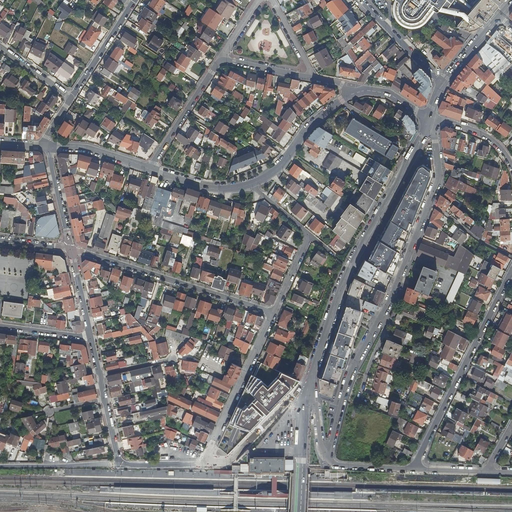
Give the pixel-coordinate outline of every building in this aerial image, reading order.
[(45,5),(38,0),(33,0),(32,2),(38,6),(42,9),(45,5)] [(104,0),(104,1),(103,2),(112,9),(117,1),(115,0),(104,0)] [(152,0),(148,6),(149,7),(158,13),(161,8),(165,2),(164,1),(162,0),(152,0)] [(225,0),(223,0),(215,12),(226,19),(234,6),(225,0)] [(396,0),(397,1),(400,3),(399,4),(398,5),(398,7),(397,9),(397,11),(398,13),(398,15),(399,16),(399,17),(400,18),(401,19),(402,21),(403,21),(407,16),(408,17),(410,17),(412,17),(413,17),(415,17),(416,16),(418,15),(419,14),(420,12),(429,9),(432,12),(435,13),(435,14),(436,14),(437,14),(437,13),(438,13),(465,15),(467,16),(458,28),(464,31),(471,35),(473,36),(474,36),(487,21),(500,7),(505,0),(396,0)] [(197,17),(205,6),(198,1),(195,5),(193,9),(191,12),(190,14),(199,21),(201,18),(199,17),(198,18),(197,17)] [(400,3),(397,1),(396,1),(396,2),(395,4),(394,5),(394,6),(394,7),(391,7),(390,8),(390,10),(390,11),(390,13),(391,15),(391,16),(392,18),(392,20),(396,18),(396,20),(397,21),(399,23),(400,24),(402,25),(403,26),(405,27),(407,28),(409,28),(411,28),(413,28),(415,27),(417,27),(419,26),(420,25),(422,24),(423,23),(425,20),(432,12),(429,9),(420,12),(419,14),(418,15),(416,16),(415,17),(413,17),(412,17),(410,17),(408,17),(407,16),(403,21),(402,21),(401,19),(400,18),(399,17),(399,16),(398,15),(398,13),(397,11),(397,9),(398,7),(398,5),(399,4),(400,3)] [(298,9),(300,14),(302,18),(311,13),(309,9),(312,8),(310,3),(298,9)] [(211,9),(205,6),(197,17),(198,18),(199,17),(201,18),(202,19),(203,18),(206,13),(208,14),(211,9)] [(158,13),(149,7),(147,9),(145,8),(143,11),(141,10),(140,11),(142,13),(140,16),(143,18),(152,24),(154,25),(156,21),(154,20),(157,16),(159,17),(161,14),(158,13)] [(342,24),(342,25),(344,26),(348,31),(352,29),(347,23),(351,20),(354,17),(358,20),(362,16),(357,12),(352,7),(348,11),(351,14),(348,17),(350,19),(342,24)] [(79,8),(78,11),(79,11),(86,16),(87,13),(79,8)] [(14,12),(9,9),(8,12),(3,18),(5,19),(9,14),(12,16),(14,12)] [(99,14),(94,22),(95,22),(99,25),(103,27),(108,19),(99,14)] [(320,14),(310,20),(314,28),(322,24),(320,22),(323,20),(320,14)] [(146,33),(152,24),(143,18),(138,25),(140,26),(141,27),(140,29),(146,33)] [(218,33),(221,35),(223,31),(203,18),(202,19),(201,22),(204,23),(207,26),(218,33)] [(357,43),(363,37),(366,34),(374,27),(376,25),(372,21),(350,42),(352,44),(349,47),(350,47),(345,50),(347,52),(351,49),(357,43)] [(96,29),(99,25),(95,22),(87,34),(96,39),(101,32),(96,29)] [(215,37),(218,33),(207,26),(206,28),(198,23),(196,26),(198,28),(196,31),(200,33),(197,38),(198,38),(209,46),(215,37)] [(354,32),(357,30),(359,28),(361,27),(358,23),(352,29),(348,31),(345,34),(340,38),(338,40),(344,48),(348,45),(344,39),(353,31),(354,32)] [(450,26),(443,23),(441,29),(447,32),(450,26)] [(0,34),(5,39),(3,43),(6,45),(16,26),(14,24),(10,30),(2,24),(0,26),(0,34)] [(511,33),(501,24),(487,42),(511,63),(511,33)] [(173,32),(171,36),(174,38),(175,37),(178,32),(181,27),(178,25),(173,32)] [(18,40),(21,42),(22,40),(27,31),(29,26),(25,26),(23,29),(19,27),(14,38),(14,39),(17,41),(18,40)] [(184,29),(181,27),(178,32),(175,37),(178,39),(184,29)] [(377,30),(374,27),(366,34),(369,37),(377,30)] [(330,30),(337,40),(338,40),(340,38),(334,28),(333,28),(330,30)] [(445,49),(441,54),(443,56),(450,61),(471,35),(464,31),(461,38),(459,37),(457,40),(454,38),(451,42),(442,35),(444,31),(441,29),(439,28),(436,31),(437,32),(432,39),(445,49)] [(29,43),(31,39),(29,38),(31,33),(27,31),(22,40),(23,40),(20,48),(29,52),(32,45),(31,44),(29,43)] [(126,33),(121,41),(127,45),(128,44),(132,46),(136,40),(126,33)] [(82,42),(79,45),(84,48),(87,44),(91,47),(96,40),(96,39),(87,34),(86,36),(83,34),(79,40),(82,42)] [(163,41),(156,37),(152,42),(150,41),(148,45),(147,46),(156,51),(163,41)] [(366,40),(363,37),(357,43),(358,44),(355,46),(353,47),(355,50),(358,48),(360,46),(361,48),(365,51),(371,45),(368,43),(366,40)] [(204,54),(209,46),(198,38),(192,47),(204,54)] [(418,46),(424,41),(420,38),(415,42),(418,46)] [(310,53),(315,51),(312,46),(316,44),(313,39),(308,41),(309,42),(305,44),(310,53)] [(511,64),(511,63),(487,42),(477,55),(483,63),(489,70),(496,79),(511,64)] [(46,48),(34,43),(30,53),(41,58),(46,48)] [(69,43),(64,51),(69,55),(72,57),(77,48),(69,43)] [(395,46),(396,45),(394,43),(383,54),(387,59),(393,53),(394,55),(395,54),(398,56),(401,53),(398,50),(395,46)] [(117,47),(110,57),(123,66),(124,64),(118,60),(124,51),(122,50),(124,47),(119,44),(117,47)] [(196,62),(201,53),(190,46),(186,52),(189,54),(187,57),(191,59),(196,62)] [(314,55),(318,62),(329,56),(325,49),(314,55)] [(347,52),(355,63),(358,60),(351,49),(347,52)] [(353,64),(362,73),(365,71),(361,66),(368,60),(371,64),(376,60),(368,50),(358,60),(355,63),(353,64)] [(399,60),(405,53),(402,51),(401,53),(398,56),(396,58),(399,60)] [(49,66),(57,72),(63,64),(49,54),(44,65),(48,67),(49,66)] [(174,61),(172,66),(178,69),(183,73),(186,69),(185,68),(189,63),(191,59),(187,57),(184,55),(182,54),(177,63),(174,61)] [(78,67),(81,61),(68,55),(64,62),(67,63),(68,62),(78,67)] [(443,69),(450,61),(443,56),(439,59),(436,55),(433,59),(439,65),(442,69),(443,69)] [(482,64),(483,63),(477,55),(466,66),(478,77),(487,85),(488,86),(491,82),(493,84),(497,80),(496,79),(489,70),(485,74),(478,68),(480,66),(479,66),(481,63),(482,64)] [(333,63),(329,56),(318,62),(322,69),(333,63)] [(396,68),(398,70),(399,69),(403,65),(409,60),(406,57),(401,62),(399,61),(395,65),(397,67),(396,68)] [(112,71),(117,63),(109,58),(104,66),(112,71)] [(365,71),(362,73),(359,81),(364,82),(368,73),(367,73),(373,68),(379,62),(376,60),(371,64),(365,71)] [(124,64),(123,66),(130,70),(133,65),(126,61),(124,64)] [(165,61),(162,66),(163,67),(168,70),(172,73),(175,69),(176,69),(178,70),(178,69),(172,66),(165,61)] [(74,71),(63,63),(63,64),(57,72),(68,79),(74,71)] [(11,68),(5,64),(0,70),(6,75),(11,68)] [(383,67),(381,65),(379,67),(381,69),(375,76),(377,79),(380,76),(385,69),(383,67)] [(413,75),(403,65),(399,69),(404,75),(408,79),(413,75)] [(460,74),(456,78),(470,87),(472,84),(476,80),(478,77),(466,66),(460,74)] [(163,67),(157,77),(162,80),(168,70),(163,67)] [(349,76),(358,78),(360,75),(356,68),(355,68),(353,70),(340,67),(339,74),(345,75),(344,76),(349,77),(349,76)] [(109,77),(111,73),(104,68),(101,72),(109,77)] [(385,69),(380,76),(383,77),(386,79),(392,81),(396,73),(396,72),(387,68),(385,69)] [(421,85),(417,89),(427,99),(431,86),(430,80),(419,69),(413,75),(408,79),(410,81),(413,78),(413,76),(415,78),(412,81),(415,84),(418,81),(421,85)] [(231,72),(228,77),(236,81),(245,85),(247,78),(235,72),(234,74),(231,72)] [(3,82),(16,92),(18,90),(25,80),(27,78),(22,75),(18,80),(9,73),(3,82)] [(402,90),(400,93),(420,106),(426,104),(427,99),(417,89),(416,87),(415,89),(417,91),(417,92),(396,79),(398,75),(396,73),(393,80),(394,84),(392,87),(399,92),(401,89),(402,90)] [(231,90),(236,81),(228,77),(223,74),(218,84),(231,90)] [(272,86),(274,75),(267,74),(264,90),(267,90),(274,92),(275,87),(272,86)] [(256,77),(248,75),(247,78),(245,85),(253,87),(256,77)] [(411,86),(412,84),(410,81),(408,79),(404,75),(402,77),(411,86)] [(256,88),(260,89),(261,87),(263,88),(265,79),(262,78),(262,79),(260,79),(259,79),(259,78),(258,77),(256,88)] [(484,103),(487,98),(480,93),(470,87),(456,78),(450,87),(459,94),(460,93),(462,94),(463,92),(461,90),(464,86),(467,88),(466,90),(472,94),(477,97),(476,99),(484,103)] [(297,88),(298,81),(292,79),(290,86),(297,88)] [(31,94),(33,96),(36,92),(28,87),(30,83),(25,80),(18,90),(29,97),(31,94)] [(316,92),(314,93),(317,97),(318,98),(323,104),(335,95),(334,90),(323,87),(324,86),(314,84),(312,91),(322,93),(322,94),(320,96),(317,93),(316,94),(316,92)] [(123,96),(107,85),(101,94),(105,97),(109,91),(111,92),(110,94),(125,104),(121,110),(126,113),(127,110),(129,107),(133,102),(128,99),(123,96)] [(288,97),(290,86),(285,85),(285,86),(278,85),(277,93),(281,93),(284,93),(284,94),(284,97),(288,98),(288,97)] [(487,85),(480,93),(487,98),(497,104),(501,98),(488,86),(487,85)] [(219,99),(224,92),(216,87),(211,94),(219,99)] [(128,96),(134,100),(139,92),(134,88),(128,96)] [(307,94),(306,92),(303,94),(305,96),(310,103),(317,97),(314,93),(312,91),(310,88),(309,89),(311,91),(307,94)] [(93,91),(91,90),(85,100),(94,106),(100,96),(98,94),(93,91)] [(447,90),(445,93),(446,93),(439,109),(440,113),(460,120),(466,103),(467,99),(465,98),(464,100),(459,98),(449,94),(450,92),(447,90)] [(39,94),(36,98),(40,100),(41,100),(45,94),(41,91),(39,94)] [(50,93),(44,103),(50,107),(52,108),(58,99),(50,93)] [(241,102),(243,96),(236,93),(236,94),(234,93),(232,96),(241,102)] [(247,101),(246,105),(249,107),(251,108),(254,95),(250,95),(249,102),(247,101)] [(176,110),(182,102),(173,96),(172,99),(170,98),(169,100),(167,98),(165,101),(169,104),(168,105),(176,110)] [(297,100),(296,101),(303,109),(307,106),(310,103),(305,96),(299,101),(297,100)] [(297,103),(290,108),(296,115),(303,109),(296,101),(295,101),(297,103)] [(43,102),(37,111),(41,114),(44,116),(50,107),(44,103),(43,102)] [(355,102),(352,106),(368,116),(373,108),(365,103),(363,107),(355,102)] [(204,103),(202,106),(209,111),(212,107),(204,103)] [(29,121),(31,107),(30,106),(25,105),(23,126),(22,138),(36,139),(40,137),(51,120),(45,117),(41,124),(39,123),(39,119),(31,118),(31,124),(31,126),(26,125),(26,127),(25,127),(25,124),(27,124),(27,121),(29,121)] [(373,115),(378,119),(385,109),(380,105),(373,115)] [(156,106),(150,114),(159,119),(161,115),(157,113),(160,109),(156,106)] [(205,117),(209,111),(202,106),(198,113),(205,117)] [(12,120),(13,107),(6,107),(5,119),(12,120)] [(246,108),(240,117),(244,119),(246,117),(252,109),(251,108),(249,107),(247,109),(246,108)] [(287,110),(282,118),(284,119),(287,121),(291,123),(296,115),(290,108),(289,107),(288,109),(289,109),(288,111),(287,110)] [(482,113),(468,108),(465,116),(479,121),(482,113)] [(401,131),(397,134),(410,141),(416,130),(410,117),(398,110),(392,120),(397,124),(399,120),(401,120),(405,127),(403,128),(403,130),(405,129),(407,132),(406,134),(401,131)] [(156,123),(159,119),(150,114),(146,111),(141,118),(145,120),(144,123),(152,128),(155,123),(156,123)] [(239,123),(241,124),(243,121),(244,119),(240,117),(235,114),(229,122),(234,125),(236,123),(237,123),(239,121),(240,122),(239,123)] [(58,132),(68,139),(74,130),(75,129),(82,119),(82,118),(80,116),(74,124),(72,123),(72,122),(69,120),(67,123),(65,122),(58,132)] [(278,127),(262,116),(260,120),(265,123),(260,130),(265,133),(269,127),(275,131),(277,132),(279,128),(278,127)] [(486,122),(495,128),(499,122),(490,116),(486,122)] [(101,124),(103,125),(111,130),(112,130),(116,124),(106,117),(104,120),(101,124)] [(372,126),(370,129),(353,118),(344,132),(391,160),(395,155),(396,155),(397,153),(396,153),(399,148),(394,145),(397,141),(391,139),(390,141),(379,134),(381,131),(375,129),(372,126)] [(78,133),(82,136),(90,124),(82,119),(75,129),(79,132),(78,133)] [(284,119),(278,127),(279,128),(285,132),(286,132),(288,129),(288,128),(291,123),(287,121),(284,119)] [(225,135),(229,127),(220,121),(215,130),(225,135)] [(503,122),(497,130),(506,137),(511,129),(503,122)] [(86,132),(93,137),(99,128),(91,123),(86,132)] [(191,127),(184,137),(190,141),(193,143),(199,133),(191,127)] [(325,150),(333,136),(319,127),(312,132),(307,139),(323,149),(325,150)] [(451,136),(455,136),(456,131),(446,127),(441,131),(442,139),(447,138),(448,138),(450,138),(451,136)] [(214,144),(218,145),(219,143),(220,137),(206,128),(204,134),(209,136),(208,139),(215,142),(214,144)] [(279,142),(285,132),(279,128),(277,132),(275,131),(271,137),(279,142)] [(109,138),(115,142),(120,145),(125,137),(115,130),(109,138)] [(264,142),(267,138),(258,132),(253,139),(262,146),(264,142)] [(142,133),(141,136),(141,139),(136,138),(135,137),(133,142),(129,140),(128,143),(125,142),(123,148),(137,152),(139,145),(143,149),(142,152),(147,153),(155,141),(142,133)] [(183,148),(185,149),(190,141),(184,137),(178,133),(175,137),(178,138),(177,140),(185,145),(183,148)] [(233,151),(235,153),(236,148),(220,137),(219,143),(232,152),(233,151)] [(450,142),(450,138),(448,138),(447,138),(442,139),(443,147),(449,149),(449,143),(447,143),(447,142),(450,142)] [(316,159),(323,149),(307,139),(304,144),(311,149),(308,153),(316,159)] [(458,145),(456,144),(454,150),(456,150),(465,153),(466,148),(464,147),(465,141),(460,140),(458,145)] [(469,148),(466,148),(465,153),(473,155),(476,144),(470,142),(469,148)] [(191,144),(189,143),(184,152),(196,160),(200,154),(196,151),(197,150),(190,145),(191,144)] [(263,147),(259,152),(267,157),(267,158),(274,149),(265,143),(263,147)] [(482,152),(478,151),(477,156),(486,158),(489,147),(483,145),(482,152)] [(435,159),(433,146),(426,147),(427,160),(435,159)] [(456,151),(456,150),(454,150),(449,149),(443,147),(445,163),(452,165),(453,161),(455,162),(456,159),(454,158),(456,154),(455,154),(455,152),(457,152),(457,151),(456,151)] [(259,152),(257,150),(245,155),(233,160),(232,164),(229,173),(237,169),(249,165),(261,160),(267,157),(259,152)] [(13,151),(1,151),(0,162),(12,163),(13,151)] [(12,163),(24,164),(25,152),(13,151),(12,163)] [(36,159),(37,163),(43,162),(42,155),(38,152),(29,151),(29,158),(36,159)] [(335,174),(344,161),(331,153),(323,166),(335,174)] [(383,185),(392,171),(368,157),(367,160),(356,153),(352,158),(364,165),(360,171),(367,175),(382,184),(383,185)] [(68,161),(69,154),(61,154),(58,157),(63,177),(72,175),(75,175),(77,167),(77,166),(69,168),(69,166),(67,167),(66,162),(68,161)] [(210,156),(204,154),(202,161),(208,163),(210,156)] [(91,159),(79,155),(77,165),(88,169),(90,162),(91,159)] [(225,168),(228,160),(220,157),(217,165),(225,168)] [(33,164),(36,174),(46,172),(43,162),(37,163),(33,164)] [(99,165),(90,162),(88,169),(88,170),(87,172),(95,174),(94,175),(96,176),(99,165)] [(115,166),(103,162),(98,177),(102,179),(104,174),(108,175),(106,182),(110,183),(112,176),(112,175),(115,166)] [(454,170),(450,177),(458,180),(465,184),(467,182),(465,181),(462,180),(463,178),(460,177),(462,173),(463,174),(464,173),(467,175),(467,176),(475,178),(477,173),(471,171),(469,171),(465,169),(460,168),(453,166),(452,165),(445,163),(445,168),(451,170),(452,168),(454,168),(454,170)] [(308,177),(309,175),(294,164),(288,172),(296,178),(301,172),(308,177)] [(484,164),(481,175),(496,179),(499,169),(484,164)] [(418,168),(406,193),(421,199),(431,177),(430,171),(423,166),(418,168)] [(499,185),(498,190),(500,189),(506,189),(507,186),(507,179),(505,179),(505,170),(503,170),(502,175),(500,180),(500,185),(499,185)] [(24,171),(12,174),(11,180),(14,179),(21,178),(22,178),(23,177),(24,171)] [(34,184),(27,186),(28,190),(41,187),(47,186),(49,186),(46,172),(36,174),(30,176),(23,177),(22,178),(22,180),(24,181),(33,179),(33,180),(41,179),(42,182),(34,184)] [(63,177),(65,188),(69,187),(74,186),(72,175),(63,177)] [(120,190),(122,182),(121,182),(122,178),(112,175),(112,176),(110,183),(109,186),(120,190)] [(367,175),(359,190),(363,193),(373,199),(382,184),(367,175)] [(145,197),(151,199),(156,183),(157,179),(157,178),(152,176),(149,187),(145,197)] [(337,193),(336,194),(339,196),(341,197),(343,193),(340,191),(345,183),(337,177),(330,187),(337,193)] [(450,177),(447,184),(457,189),(458,187),(466,191),(466,192),(475,196),(478,190),(465,184),(458,180),(450,177)] [(141,182),(131,179),(128,188),(139,192),(141,182)] [(143,195),(142,197),(145,198),(145,197),(149,187),(146,186),(147,181),(142,179),(141,182),(139,192),(138,194),(143,195)] [(286,187),(295,195),(301,187),(299,186),(292,180),(286,187)] [(302,182),(299,186),(301,187),(304,189),(310,194),(315,197),(318,193),(307,184),(306,186),(302,182)] [(382,184),(373,199),(374,200),(383,185),(382,184)] [(447,184),(445,187),(455,193),(457,189),(447,184)] [(14,187),(0,186),(0,193),(5,194),(8,194),(11,194),(13,194),(14,187)] [(70,189),(69,187),(65,188),(67,196),(74,194),(73,188),(70,189)] [(301,187),(295,195),(298,197),(304,189),(301,187)] [(320,196),(326,200),(332,191),(326,187),(322,192),(323,193),(320,196)] [(179,197),(184,199),(184,198),(186,192),(178,190),(179,189),(174,188),(173,188),(171,194),(167,208),(164,216),(167,216),(167,215),(168,216),(170,209),(169,209),(172,199),(177,201),(178,198),(179,198),(179,197)] [(278,202),(285,192),(279,188),(271,199),(277,204),(278,202)] [(155,216),(152,225),(160,227),(162,221),(164,216),(167,208),(171,194),(157,189),(153,199),(148,217),(147,219),(151,221),(153,215),(155,216)] [(192,201),(197,203),(197,202),(200,193),(187,189),(186,192),(184,198),(186,199),(186,201),(190,202),(190,201),(192,201)] [(506,189),(500,189),(501,200),(511,199),(511,196),(511,189),(506,189)] [(326,200),(323,204),(327,207),(330,209),(339,196),(336,194),(332,191),(326,200)] [(448,191),(443,197),(455,207),(459,202),(454,198),(456,196),(448,191)] [(26,198),(19,192),(13,194),(11,194),(16,198),(19,201),(21,204),(26,198)] [(281,204),(288,195),(285,192),(278,202),(281,204)] [(363,193),(354,206),(365,214),(374,200),(373,199),(363,193)] [(391,221),(409,231),(421,199),(406,193),(391,221)] [(7,197),(8,194),(5,194),(3,203),(14,204),(14,207),(18,207),(17,209),(22,213),(20,221),(22,221),(21,224),(14,223),(13,232),(18,232),(18,233),(20,233),(25,233),(27,220),(28,209),(21,204),(19,201),(16,198),(7,197)] [(323,212),(327,207),(323,204),(315,197),(310,194),(306,199),(315,206),(323,212)] [(78,201),(77,195),(67,197),(69,207),(84,204),(85,204),(84,200),(78,201)] [(443,197),(440,195),(437,203),(438,206),(444,211),(447,208),(448,209),(450,209),(475,228),(472,232),(481,239),(484,229),(478,224),(455,207),(443,197)] [(39,214),(54,211),(53,203),(46,205),(45,197),(36,199),(39,214)] [(140,214),(148,217),(153,199),(151,199),(145,197),(145,198),(142,207),(144,207),(143,208),(142,208),(141,210),(140,214)] [(198,203),(197,202),(197,203),(195,208),(195,209),(205,213),(210,200),(200,197),(198,203)] [(104,209),(102,201),(101,200),(92,202),(94,210),(94,211),(104,209)] [(206,215),(218,219),(219,216),(223,204),(211,200),(206,215)] [(240,205),(235,203),(231,217),(236,218),(239,210),(240,205)] [(307,211),(298,203),(291,211),(301,219),(307,211)] [(86,210),(84,204),(69,207),(72,219),(88,216),(87,210),(86,210)] [(228,206),(223,204),(219,216),(228,219),(231,209),(228,207),(228,206)] [(342,218),(356,229),(365,214),(354,206),(351,204),(341,217),(342,218)] [(255,217),(263,221),(269,209),(261,205),(255,217)] [(186,215),(185,216),(192,218),(192,217),(195,209),(195,208),(191,206),(188,215),(186,215)] [(132,211),(118,207),(116,213),(128,217),(130,218),(132,211)] [(141,210),(133,208),(132,211),(130,218),(138,220),(140,214),(141,210)] [(273,216),(271,219),(274,221),(278,213),(272,208),(269,212),(273,216)] [(9,210),(3,209),(1,218),(0,227),(0,228),(7,229),(9,210)] [(438,228),(440,227),(442,223),(438,220),(442,215),(435,209),(430,222),(438,228)] [(244,211),(239,210),(236,218),(234,226),(240,228),(243,217),(242,217),(244,211)] [(95,242),(93,249),(103,252),(113,220),(115,217),(107,214),(99,238),(103,240),(102,244),(95,242)] [(148,217),(140,214),(138,220),(140,221),(146,223),(147,219),(148,217)] [(59,232),(55,215),(42,218),(36,224),(35,236),(51,238),(53,238),(54,238),(55,237),(56,237),(57,236),(58,235),(59,233),(59,232)] [(91,219),(91,215),(88,216),(72,219),(75,235),(91,232),(92,228),(83,230),(83,228),(84,227),(84,226),(82,226),(82,224),(83,223),(82,222),(81,222),(81,221),(82,221),(91,219)] [(183,221),(190,225),(192,218),(185,216),(183,221)] [(337,225),(333,231),(337,234),(348,243),(356,229),(342,218),(337,225)] [(505,218),(500,219),(501,230),(509,229),(508,218),(505,218)] [(322,234),(328,227),(325,224),(324,226),(315,219),(315,220),(309,227),(317,234),(319,231),(322,234)] [(175,226),(162,221),(160,227),(161,228),(169,230),(172,231),(173,231),(175,226)] [(391,221),(381,241),(400,252),(409,231),(391,221)] [(434,239),(438,228),(430,222),(425,235),(434,239)] [(281,229),(277,236),(285,241),(287,238),(292,231),(283,225),(281,229)] [(188,230),(175,226),(173,231),(183,234),(186,236),(188,232),(188,230)] [(159,234),(164,236),(166,237),(170,238),(172,234),(168,233),(169,230),(161,228),(159,234)] [(501,230),(499,230),(500,241),(506,240),(506,239),(510,238),(510,229),(509,229),(501,230)] [(453,237),(452,238),(459,244),(460,245),(467,236),(458,230),(453,237)] [(438,243),(438,244),(443,245),(447,235),(446,234),(442,231),(439,240),(438,240),(437,243),(438,243)] [(84,239),(90,237),(91,233),(91,232),(75,235),(76,242),(80,245),(86,247),(88,241),(85,240),(84,239)] [(257,246),(262,236),(263,235),(258,232),(253,244),(257,246)] [(108,249),(109,249),(117,251),(121,237),(112,234),(108,249)] [(189,246),(192,237),(189,237),(186,236),(183,234),(180,243),(189,246)] [(262,236),(257,246),(272,252),(289,260),(292,262),(293,261),(268,249),(271,241),(268,240),(269,239),(265,237),(262,236)] [(346,244),(335,236),(331,242),(334,245),(335,244),(342,249),(346,244)] [(282,250),(283,253),(287,255),(286,256),(290,257),(293,250),(297,251),(297,250),(272,239),(272,240),(271,241),(272,242),(276,245),(279,244),(283,246),(282,250)] [(120,252),(129,255),(129,254),(131,247),(132,244),(124,241),(120,252)] [(381,241),(368,262),(377,267),(390,273),(400,252),(381,241)] [(129,254),(139,257),(141,249),(143,245),(133,242),(132,244),(131,247),(129,254)] [(454,257),(421,244),(416,255),(459,272),(465,274),(469,267),(474,255),(460,245),(459,244),(454,257)] [(211,259),(210,264),(217,267),(222,251),(218,249),(204,245),(202,253),(217,257),(216,260),(211,259)] [(146,262),(150,263),(152,255),(153,253),(141,249),(139,257),(138,261),(146,263),(146,262)] [(163,264),(172,267),(174,261),(175,259),(171,258),(173,253),(167,251),(163,264)] [(324,258),(325,256),(318,251),(310,262),(317,267),(320,263),(324,258)] [(229,254),(224,252),(221,260),(231,263),(234,256),(229,255),(229,254)] [(286,266),(289,260),(272,252),(269,258),(286,266)] [(52,256),(36,253),(34,264),(52,266),(52,256)] [(507,257),(498,253),(496,256),(494,260),(503,265),(507,257)] [(58,269),(59,274),(67,272),(64,260),(62,258),(59,256),(53,255),(52,256),(52,266),(52,267),(55,267),(58,269)] [(156,266),(158,257),(152,255),(150,263),(149,265),(156,266)] [(192,278),(197,280),(203,260),(202,259),(196,257),(192,271),(190,276),(193,277),(192,278)] [(269,258),(267,264),(279,269),(283,271),(286,266),(269,258)] [(182,261),(177,260),(175,259),(174,261),(175,261),(172,270),(179,272),(182,264),(181,263),(182,261)] [(494,260),(492,259),(490,263),(502,268),(503,265),(494,260)] [(99,270),(100,265),(85,260),(81,263),(84,273),(85,280),(90,278),(97,277),(97,275),(98,273),(99,270)] [(369,281),(377,267),(368,262),(365,260),(357,274),(369,281)] [(485,261),(479,272),(482,274),(494,280),(495,280),(501,269),(485,261)] [(279,270),(279,269),(267,264),(264,262),(262,267),(273,271),(270,276),(279,280),(283,272),(279,270)] [(418,279),(414,290),(418,292),(423,293),(427,295),(437,272),(423,267),(420,275),(421,275),(419,279),(418,279)] [(117,288),(119,288),(121,283),(121,281),(118,280),(118,278),(120,271),(112,268),(109,280),(118,283),(117,288)] [(242,272),(230,269),(227,280),(233,282),(233,280),(238,282),(238,283),(241,274),(242,272)] [(100,274),(100,276),(104,277),(102,280),(106,281),(109,272),(101,270),(101,271),(100,274)] [(215,274),(203,271),(200,279),(209,282),(209,281),(213,282),(214,276),(215,274)] [(71,284),(68,272),(67,272),(59,274),(53,275),(56,284),(61,283),(62,286),(63,286),(68,285),(71,284)] [(459,272),(445,302),(451,305),(452,302),(458,290),(462,282),(463,279),(465,274),(459,272)] [(236,292),(250,297),(251,293),(255,282),(244,278),(245,276),(241,274),(238,283),(238,285),(236,292)] [(494,280),(482,274),(478,282),(472,279),(470,282),(478,286),(479,287),(486,290),(488,286),(490,287),(491,285),(494,280)] [(217,277),(214,276),(213,282),(211,287),(223,290),(226,281),(226,280),(223,279),(223,277),(219,276),(218,275),(217,277)] [(122,289),(123,286),(124,284),(128,286),(127,287),(127,289),(129,289),(132,279),(124,276),(121,284),(121,283),(119,288),(122,289)] [(137,289),(142,291),(143,289),(145,281),(135,278),(132,289),(136,290),(137,289)] [(278,291),(281,284),(269,278),(266,286),(265,289),(268,290),(269,287),(278,291)] [(307,294),(312,283),(304,279),(301,287),(300,286),(298,290),(307,294)] [(359,298),(365,284),(358,280),(354,279),(353,281),(348,294),(359,298)] [(476,289),(478,286),(470,282),(463,279),(462,282),(476,289)] [(93,293),(93,294),(100,292),(99,288),(97,289),(96,281),(90,282),(91,285),(88,286),(90,294),(93,293)] [(151,292),(153,284),(145,281),(143,289),(142,291),(140,297),(143,298),(146,298),(148,291),(151,292)] [(251,293),(255,294),(255,293),(263,296),(265,289),(266,286),(255,282),(251,293)] [(68,285),(63,286),(57,288),(57,292),(62,291),(63,297),(71,295),(68,285)] [(415,303),(418,292),(414,290),(407,287),(403,300),(416,306),(426,310),(430,311),(431,309),(417,303),(417,304),(415,303)] [(486,301),(490,292),(486,290),(479,287),(475,295),(486,301)] [(377,290),(372,304),(377,306),(380,307),(385,293),(377,290)] [(172,307),(182,310),(184,305),(185,302),(183,302),(185,294),(178,292),(175,299),(172,307)] [(29,293),(27,307),(31,308),(31,305),(39,306),(40,301),(32,300),(33,296),(31,296),(31,293),(29,293)] [(166,295),(163,305),(172,308),(172,307),(175,299),(176,295),(171,293),(170,295),(166,293),(166,295)] [(314,307),(317,309),(318,305),(312,302),(294,293),(290,301),(293,303),(294,301),(301,304),(302,301),(314,306),(314,307)] [(268,294),(265,304),(269,305),(273,304),(276,297),(268,294)] [(359,298),(348,294),(344,306),(328,353),(323,367),(320,378),(319,378),(319,381),(321,397),(333,402),(339,384),(342,374),(346,362),(350,349),(351,349),(359,326),(363,312),(361,312),(363,306),(374,311),(377,306),(372,304),(367,302),(365,301),(359,298)] [(102,302),(100,296),(89,299),(92,308),(101,306),(101,304),(106,303),(105,301),(102,302)] [(196,299),(187,296),(185,302),(184,305),(193,308),(196,299)] [(144,305),(146,299),(146,298),(143,298),(140,297),(133,317),(141,326),(143,328),(144,326),(145,323),(144,323),(145,321),(138,319),(138,316),(141,308),(144,305)] [(75,310),(72,298),(63,300),(65,312),(67,312),(73,310),(75,310)] [(478,311),(482,303),(474,299),(470,307),(469,306),(467,310),(468,310),(475,314),(477,310),(478,311)] [(201,313),(208,315),(209,311),(212,304),(210,304),(210,303),(200,300),(199,305),(198,305),(196,311),(194,317),(199,319),(201,313)] [(4,301),(3,307),(2,306),(2,308),(3,308),(2,315),(21,318),(23,304),(4,301)] [(159,316),(161,307),(153,304),(150,313),(149,313),(146,323),(155,326),(156,325),(158,319),(150,317),(151,315),(151,314),(159,316)] [(210,311),(209,311),(208,315),(206,321),(210,323),(211,320),(212,320),(213,315),(212,315),(213,312),(218,314),(220,306),(213,304),(210,311)] [(92,309),(95,321),(103,319),(101,311),(108,309),(107,306),(92,309)] [(402,307),(400,314),(403,315),(416,320),(417,317),(422,319),(426,310),(416,306),(414,312),(402,307)] [(229,322),(225,336),(228,334),(233,319),(234,316),(236,311),(226,307),(223,317),(227,319),(226,320),(229,321),(230,320),(231,320),(230,323),(229,322)] [(192,310),(188,323),(192,324),(194,317),(196,311),(192,310)] [(286,325),(288,321),(289,319),(292,313),(284,310),(282,314),(281,314),(280,317),(281,318),(278,324),(280,325),(286,328),(287,326),(286,325)] [(472,326),(477,315),(475,314),(468,310),(463,321),(472,326)] [(240,324),(235,337),(240,339),(242,332),(244,325),(249,312),(245,311),(241,324),(240,324)] [(243,315),(236,312),(234,316),(233,319),(240,322),(243,315)] [(257,316),(252,314),(253,313),(249,312),(244,325),(247,326),(253,329),(253,327),(257,316)] [(509,336),(511,329),(511,314),(506,312),(497,330),(498,330),(509,336)] [(61,320),(61,313),(57,314),(56,327),(65,329),(66,321),(61,320)] [(127,325),(132,324),(132,322),(133,322),(133,324),(134,325),(133,325),(133,327),(141,326),(133,317),(130,313),(125,314),(127,325)] [(48,325),(55,326),(57,317),(49,315),(48,325)] [(261,317),(257,316),(253,327),(255,328),(256,324),(261,326),(264,319),(263,316),(262,316),(261,317)] [(451,326),(465,333),(469,326),(455,319),(451,326)] [(305,337),(311,322),(310,322),(307,320),(301,335),(305,337)] [(72,326),(73,330),(76,330),(80,325),(79,321),(71,322),(71,321),(69,322),(71,326),(72,326)] [(97,324),(99,335),(103,334),(111,332),(110,329),(103,331),(102,325),(104,325),(103,322),(97,324)] [(183,328),(181,334),(188,336),(192,324),(188,323),(187,325),(189,327),(188,329),(183,328)] [(284,341),(289,330),(286,328),(280,325),(274,337),(284,341)] [(140,330),(144,334),(148,333),(143,328),(141,326),(133,327),(131,328),(132,332),(140,330)] [(437,340),(443,327),(441,326),(441,327),(439,330),(436,337),(435,338),(435,339),(437,340)] [(429,327),(427,332),(425,335),(430,337),(431,335),(436,337),(439,330),(434,328),(434,329),(429,327)] [(166,336),(187,342),(187,341),(190,339),(191,337),(188,336),(181,334),(175,332),(171,330),(170,330),(166,329),(165,335),(166,336)] [(412,335),(396,329),(392,340),(402,343),(407,345),(409,339),(411,339),(412,335)] [(490,342),(491,343),(498,330),(497,330),(496,329),(490,342)] [(509,336),(498,330),(491,343),(496,345),(502,348),(509,336)] [(241,337),(240,339),(244,341),(249,343),(254,333),(249,331),(247,335),(246,334),(244,338),(241,337)] [(147,341),(148,342),(149,342),(150,342),(155,341),(150,335),(148,333),(144,334),(148,340),(147,341)] [(13,352),(16,352),(17,344),(16,344),(18,336),(7,335),(6,343),(14,344),(13,352)] [(141,342),(141,341),(141,340),(140,335),(126,338),(127,342),(130,342),(130,344),(137,342),(137,343),(141,342)] [(188,349),(190,350),(190,351),(193,346),(199,339),(191,337),(190,339),(192,341),(190,343),(187,341),(187,342),(178,352),(182,355),(185,352),(188,349)] [(461,337),(460,339),(458,344),(457,347),(459,348),(459,349),(463,351),(469,341),(464,338),(461,337)] [(19,352),(28,353),(29,340),(21,339),(20,344),(19,344),(18,350),(19,350),(19,352)] [(28,353),(30,353),(31,353),(31,355),(35,356),(37,341),(29,340),(28,353)] [(397,358),(402,346),(391,341),(388,340),(383,353),(397,358)] [(151,347),(154,360),(159,359),(157,350),(156,345),(155,341),(150,342),(151,347)] [(245,352),(249,343),(244,341),(240,350),(245,352)] [(38,351),(48,353),(49,347),(50,343),(40,342),(38,351)] [(166,342),(156,345),(157,350),(158,350),(159,355),(168,353),(166,342)] [(270,342),(266,351),(269,353),(280,358),(284,347),(280,345),(279,346),(270,342)] [(59,354),(68,355),(71,355),(71,349),(72,346),(65,345),(65,343),(61,343),(60,349),(59,354)] [(78,360),(79,364),(84,363),(89,362),(85,347),(83,345),(72,343),(72,346),(71,349),(77,350),(78,356),(78,359),(78,360)] [(231,356),(234,350),(222,345),(217,355),(230,362),(233,357),(231,356)] [(450,362),(456,350),(446,345),(440,357),(443,359),(450,362)] [(501,359),(505,350),(502,348),(496,345),(491,354),(494,355),(493,358),(496,359),(501,362),(502,360),(501,359)] [(410,360),(409,363),(418,367),(421,368),(423,364),(427,356),(425,355),(408,348),(404,358),(410,360)] [(116,359),(114,351),(106,353),(107,361),(116,359)] [(296,351),(291,363),(296,365),(297,362),(300,353),(296,351)] [(269,353),(264,364),(271,367),(275,369),(280,358),(269,353)] [(297,369),(294,368),(291,376),(292,377),(300,380),(301,378),(302,376),(303,374),(303,373),(306,365),(303,364),(306,357),(300,353),(297,362),(299,363),(297,369)] [(392,358),(384,355),(380,364),(388,367),(390,364),(392,358)] [(483,363),(486,364),(489,366),(491,362),(494,363),(493,364),(498,366),(493,376),(498,379),(505,366),(489,358),(489,359),(481,355),(477,363),(481,366),(482,364),(483,363)] [(433,356),(429,364),(436,368),(440,360),(433,356)] [(441,363),(456,371),(458,366),(450,362),(443,359),(441,363)] [(182,369),(195,371),(196,368),(199,362),(192,362),(183,360),(182,369)] [(116,363),(115,361),(111,362),(111,364),(106,365),(107,370),(118,367),(118,368),(126,366),(126,363),(124,364),(124,361),(117,362),(117,363),(116,363)] [(236,380),(242,367),(232,362),(229,369),(228,369),(227,370),(228,370),(226,375),(225,375),(222,380),(223,380),(232,385),(235,380),(236,380)] [(16,363),(15,372),(24,373),(25,364),(16,363)] [(71,366),(73,378),(79,377),(86,376),(87,375),(84,363),(79,364),(71,366)] [(132,382),(133,381),(141,380),(145,379),(148,378),(153,377),(151,369),(151,366),(107,376),(110,387),(119,385),(129,382),(128,379),(131,379),(132,382)] [(168,375),(170,381),(175,380),(173,371),(173,370),(173,366),(165,368),(166,376),(168,375)] [(387,374),(388,370),(379,366),(378,370),(377,370),(374,380),(375,380),(387,384),(388,384),(391,375),(387,374)] [(511,382),(511,381),(511,370),(505,366),(498,379),(503,382),(505,379),(511,382)] [(160,367),(151,369),(153,377),(155,384),(155,386),(158,385),(157,378),(162,377),(160,367)] [(483,378),(485,373),(476,368),(472,376),(477,379),(476,380),(481,382),(481,381),(483,378)] [(29,374),(25,373),(24,381),(34,382),(34,379),(28,378),(29,374)] [(443,387),(448,377),(440,373),(438,377),(436,376),(433,382),(443,387)] [(87,379),(85,380),(86,385),(93,384),(91,374),(87,375),(86,376),(87,378),(87,379)] [(152,385),(155,384),(153,377),(148,378),(145,379),(141,380),(133,381),(134,387),(139,386),(140,390),(143,389),(142,384),(145,383),(146,386),(152,385)] [(222,380),(215,377),(212,383),(220,387),(228,391),(231,385),(223,381),(223,380),(222,380)] [(436,399),(441,389),(435,386),(431,384),(421,380),(419,379),(417,378),(416,381),(413,385),(411,390),(413,391),(417,383),(418,384),(418,382),(419,383),(419,384),(422,386),(421,388),(424,389),(425,387),(429,389),(430,386),(434,388),(430,396),(436,399)] [(487,379),(483,388),(491,392),(495,385),(495,383),(487,379)] [(504,390),(507,384),(503,382),(498,379),(495,383),(495,385),(504,390)] [(56,382),(59,394),(68,392),(69,392),(67,386),(66,380),(56,382)] [(383,395),(387,384),(375,380),(371,391),(383,395)] [(42,387),(40,383),(33,385),(33,386),(36,395),(41,393),(43,393),(47,391),(45,386),(42,387)] [(110,387),(112,396),(121,394),(119,385),(110,387)] [(211,386),(207,395),(208,395),(215,399),(216,399),(219,394),(226,397),(228,394),(216,388),(211,386)] [(181,387),(178,393),(184,396),(187,389),(181,387)] [(469,393),(467,396),(470,398),(479,403),(484,405),(486,402),(481,399),(484,393),(489,396),(491,392),(483,388),(480,387),(476,396),(469,393)] [(96,398),(94,389),(77,393),(78,394),(72,396),(74,403),(96,398)] [(171,392),(172,390),(169,389),(168,392),(168,396),(168,399),(188,409),(191,402),(171,392)] [(196,390),(192,399),(195,401),(220,413),(222,409),(220,408),(223,403),(214,399),(215,399),(208,395),(207,398),(206,400),(213,403),(213,404),(197,397),(200,392),(196,390)] [(53,396),(54,401),(67,398),(68,400),(70,400),(68,392),(59,394),(55,395),(53,396)] [(502,400),(503,399),(491,392),(486,402),(484,405),(487,407),(488,407),(490,404),(489,403),(490,402),(491,403),(494,397),(497,398),(498,398),(502,400)] [(130,398),(129,394),(118,396),(120,406),(131,404),(131,402),(133,402),(132,398),(130,398)] [(12,400),(12,399),(5,396),(6,401),(11,403),(9,409),(15,411),(15,409),(20,410),(23,403),(12,400)] [(397,414),(400,403),(392,401),(389,400),(383,398),(383,399),(378,397),(376,402),(387,406),(388,404),(391,405),(388,412),(389,413),(388,415),(389,415),(398,418),(399,417),(399,415),(397,414)] [(427,415),(434,402),(425,397),(423,403),(427,405),(425,409),(424,408),(422,412),(427,415)] [(144,406),(141,407),(142,412),(157,409),(156,404),(155,403),(157,403),(156,398),(153,399),(144,401),(145,402),(143,403),(144,406)] [(216,421),(220,413),(195,401),(191,409),(216,421)] [(169,403),(166,414),(175,417),(178,411),(173,409),(174,405),(169,403)] [(469,408),(467,413),(467,414),(469,414),(477,418),(484,405),(479,403),(477,408),(474,406),(472,410),(469,408)] [(132,414),(137,413),(136,410),(140,409),(139,404),(130,405),(132,414)] [(486,411),(488,407),(487,407),(484,405),(477,418),(481,421),(483,416),(485,413),(486,414),(487,412),(486,411)] [(128,412),(127,406),(117,408),(118,413),(121,412),(121,416),(130,414),(130,413),(131,413),(130,411),(128,412)] [(141,417),(166,412),(167,406),(164,407),(157,409),(142,412),(140,412),(141,417)] [(462,424),(467,414),(467,413),(457,408),(451,418),(457,421),(462,424)] [(82,413),(83,420),(93,418),(93,415),(96,415),(95,410),(92,411),(92,410),(82,413)] [(422,425),(427,415),(422,412),(418,410),(413,420),(422,425)] [(186,412),(182,421),(184,422),(188,424),(191,425),(193,421),(191,420),(193,415),(186,412)] [(177,423),(178,419),(169,415),(167,419),(177,423)] [(194,421),(192,426),(196,427),(209,433),(210,434),(215,424),(210,422),(209,424),(200,420),(201,417),(197,415),(195,420),(193,420),(193,421),(194,421)] [(37,426),(31,416),(21,418),(29,432),(37,426)] [(401,426),(404,420),(399,417),(396,424),(401,426)] [(99,418),(93,419),(96,432),(102,431),(99,418)] [(486,427),(487,424),(481,421),(477,418),(471,429),(470,432),(474,434),(476,431),(479,426),(480,424),(486,427)] [(102,433),(102,431),(96,432),(93,419),(91,420),(94,435),(102,433)] [(27,436),(26,435),(23,438),(25,439),(29,442),(30,439),(34,436),(37,433),(37,434),(46,426),(47,425),(47,423),(44,420),(43,421),(33,430),(31,432),(27,436)] [(71,432),(80,430),(78,421),(77,422),(74,422),(69,423),(71,432)] [(457,421),(456,424),(461,427),(464,429),(470,432),(471,429),(463,424),(462,424),(457,421)] [(413,437),(418,427),(409,422),(404,432),(413,437)] [(456,427),(452,425),(448,422),(441,434),(463,445),(470,432),(464,429),(463,431),(465,431),(462,437),(455,433),(454,434),(452,434),(454,430),(456,427)] [(229,442),(237,427),(230,423),(222,438),(229,442)] [(134,434),(132,425),(122,427),(124,436),(134,434)] [(173,440),(177,431),(169,427),(165,425),(165,427),(164,431),(164,436),(173,440)] [(198,436),(197,438),(205,442),(209,433),(196,427),(194,430),(196,431),(194,434),(198,436)] [(400,440),(402,435),(392,430),(392,432),(386,444),(393,447),(397,439),(400,440)] [(0,449),(3,450),(9,436),(0,432),(0,449)] [(16,448),(20,450),(22,444),(25,439),(23,438),(21,436),(20,437),(15,435),(13,435),(11,434),(8,442),(17,446),(16,448)] [(37,444),(37,448),(40,449),(40,448),(44,449),(44,445),(45,440),(43,440),(38,435),(34,438),(33,443),(37,444)] [(49,439),(50,441),(50,444),(51,447),(60,445),(60,443),(58,437),(49,439)] [(139,440),(138,437),(129,439),(131,449),(136,448),(143,447),(141,439),(139,440)] [(66,442),(60,443),(60,445),(62,454),(69,452),(67,446),(81,443),(80,438),(72,440),(66,441),(66,442)] [(196,444),(197,442),(198,441),(193,439),(189,438),(186,446),(194,450),(195,447),(198,448),(199,446),(196,444)] [(481,439),(476,449),(483,453),(489,443),(481,439)] [(396,450),(386,445),(384,449),(383,452),(393,457),(396,450)] [(469,460),(473,451),(463,445),(458,454),(469,460)] [(104,447),(103,446),(92,448),(89,449),(85,450),(86,455),(105,451),(104,449),(104,447)] [(136,452),(137,456),(146,454),(144,447),(143,447),(136,448),(134,449),(135,453),(136,452)] [(255,473),(262,473),(265,473),(270,473),(272,473),(274,473),(277,473),(280,473),(286,473),(286,468),(286,464),(286,457),(280,457),(276,457),(265,457),(256,457),(251,457),(249,457),(249,459),(249,464),(249,466),(249,472),(249,473),(255,473)]
